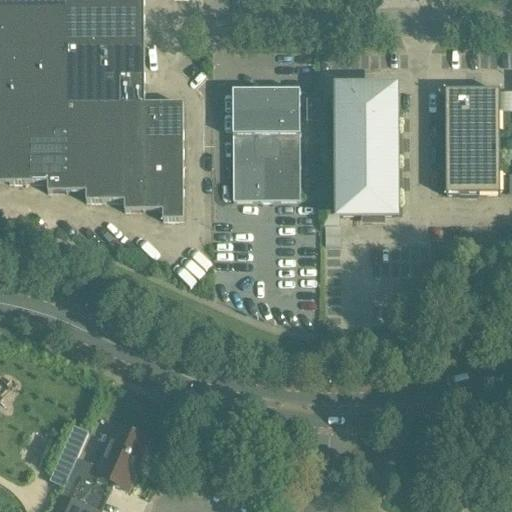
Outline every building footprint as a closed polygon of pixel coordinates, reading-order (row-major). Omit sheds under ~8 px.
[(143,0),(0,0),(0,186),(47,187),(47,196),(86,196),(86,205),(124,205),(124,215),(163,215),(163,224),(184,224),(183,107),(144,107),(144,69),(143,0)] [(500,198),(500,94),(445,94),(446,198),(500,198)] [(233,205),(300,205),(300,95),(233,95),(233,205)] [(340,95),(340,219),(394,219),(394,95),(340,95)] [(308,116),(318,115),(318,103),(308,103),(308,116)] [(332,211),(315,211),(315,244),(331,244),(332,211)] [(117,427),(97,470),(79,462),(62,500),(61,499),(55,511),(103,511),(111,495),(112,495),(115,487),(131,494),(140,474),(138,473),(151,442),(140,437),(141,435),(129,429),(128,432),(117,427)] [(74,430),(50,484),(64,490),(88,437),(74,430)]
